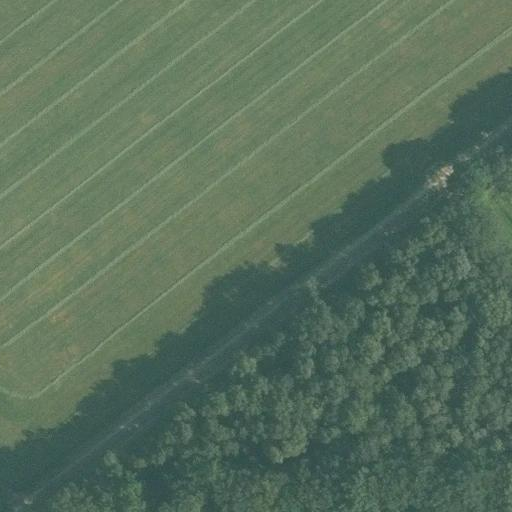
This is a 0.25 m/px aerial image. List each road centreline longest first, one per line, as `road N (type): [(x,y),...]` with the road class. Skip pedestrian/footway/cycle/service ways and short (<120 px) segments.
road 1 (unclassified): [(20,511),(511,130)]
road 2 (track): [(511,496),(138,511)]
road 3 (track): [(432,192),(511,304)]
